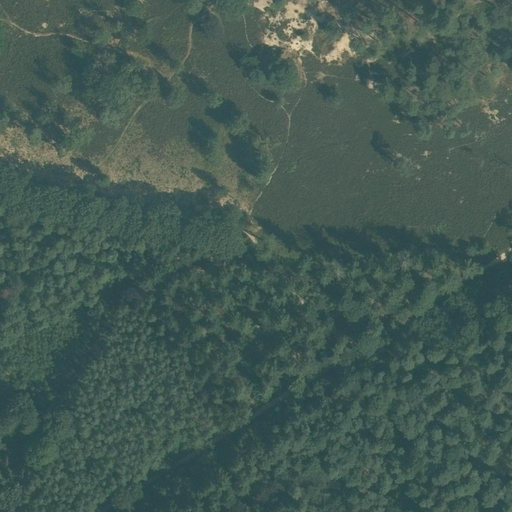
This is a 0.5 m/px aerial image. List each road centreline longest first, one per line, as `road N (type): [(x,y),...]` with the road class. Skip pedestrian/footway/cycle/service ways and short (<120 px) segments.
road 1 (track): [(0,176),(65,202),(245,232),(456,511)]
road 2 (track): [(101,511),(511,251)]
